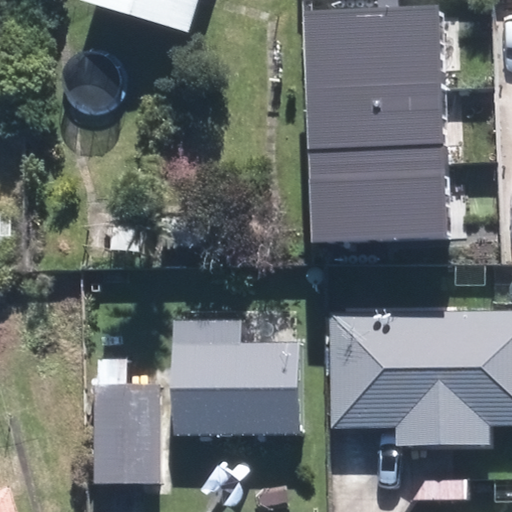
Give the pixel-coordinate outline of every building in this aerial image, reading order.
[(117,0),(205,26),(212,0),(117,0)] [(302,12),(306,92),(441,87),(438,6),(302,12)] [(306,92),(309,167),(444,160),(441,87),(306,92)] [(309,167),(312,245),(449,241),(444,160),(309,167)] [(19,214),(0,213),(0,258),(17,259),(19,214)] [(511,309),(346,311),(347,421),(413,421),(413,434),(500,434),(499,420),(511,420),(511,309)] [(299,347),(176,347),(176,434),(299,434),(299,347)] [(160,384),(96,385),(97,482),(161,482),(160,384)] [(0,511),(34,511),(26,486),(0,494),(0,511)]
